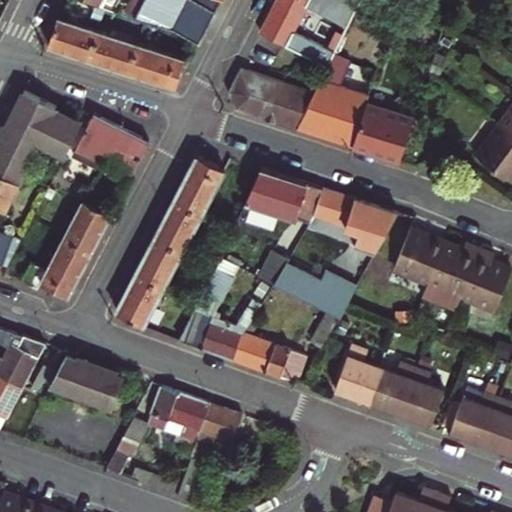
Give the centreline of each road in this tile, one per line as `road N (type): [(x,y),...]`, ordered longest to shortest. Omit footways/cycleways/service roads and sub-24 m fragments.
road 1 (residential): [(511,227),(189,115)]
road 2 (residential): [(84,331),(344,425)]
road 3 (residential): [(189,115),(84,331)]
road 4 (residential): [(189,115),(7,58)]
road 5 (residential): [(344,425),(511,486)]
road 6 (residential): [(0,460),(143,511)]
road 7 (residential): [(244,0),(189,115)]
